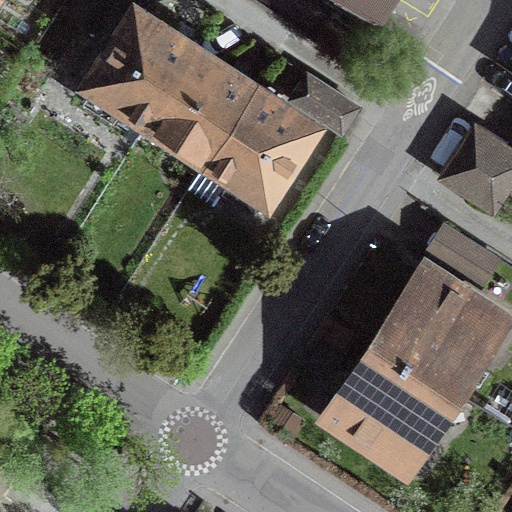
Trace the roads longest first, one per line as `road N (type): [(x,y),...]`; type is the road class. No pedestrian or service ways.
road 1 (residential): [(491,0),(192,444)]
road 2 (residential): [(192,444),(0,311)]
road 3 (residential): [(295,511),(192,444)]
